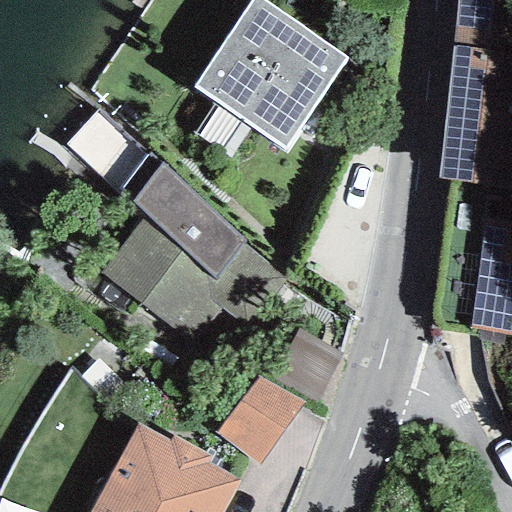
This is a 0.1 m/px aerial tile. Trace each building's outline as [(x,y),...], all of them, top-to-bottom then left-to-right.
[(346,60),(261,0),(249,0),(192,87),(284,150),(346,60)] [(511,0),(454,0),(438,178),(498,183),(511,32),(511,0)] [(150,155),(98,108),(65,144),(117,191),(150,155)] [(246,242),(162,163),(132,203),(146,215),(98,274),(193,344),(220,310),(246,328),(284,279),(243,244),(246,242)] [(511,306),(511,195),(489,192),(471,327),(508,332),(511,306)] [(270,379),(317,403),(343,353),(297,329),(270,379)] [(258,466),(301,402),(257,376),(215,434),(258,466)] [(140,425),(90,511),(222,511),(239,481),(207,463),(211,458),(172,436),(170,442),(140,425)]
